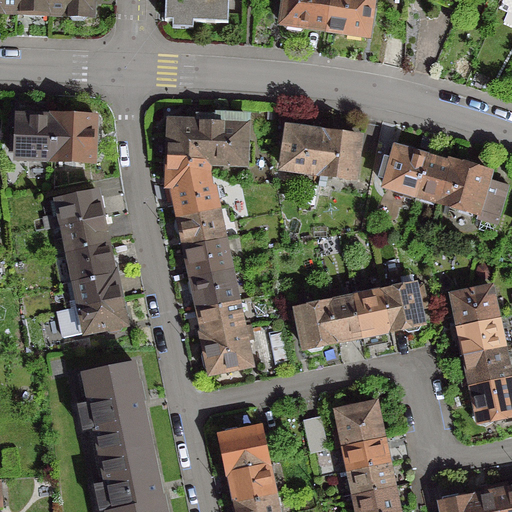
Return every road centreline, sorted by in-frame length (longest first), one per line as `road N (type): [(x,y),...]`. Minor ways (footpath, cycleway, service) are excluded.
road 1 (residential): [(181,409),(397,368),(406,373),(430,461),(511,451)]
road 2 (residential): [(128,71),(331,81),(511,129)]
road 3 (residential): [(181,409),(133,177),(128,71)]
road 4 (residential): [(0,66),(128,71)]
